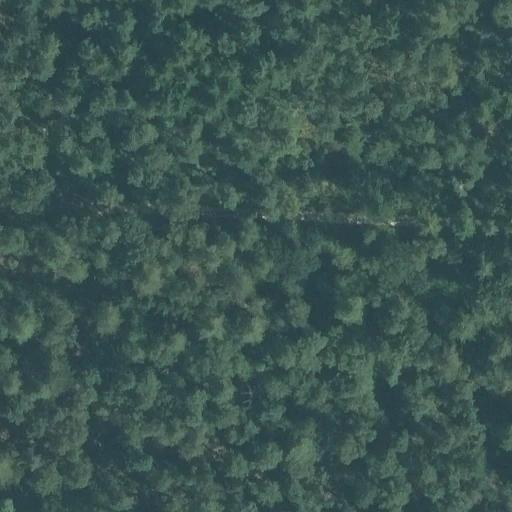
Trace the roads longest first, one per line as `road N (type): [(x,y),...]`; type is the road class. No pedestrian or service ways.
road 1 (track): [(511,226),(0,202)]
road 2 (track): [(37,204),(57,0)]
